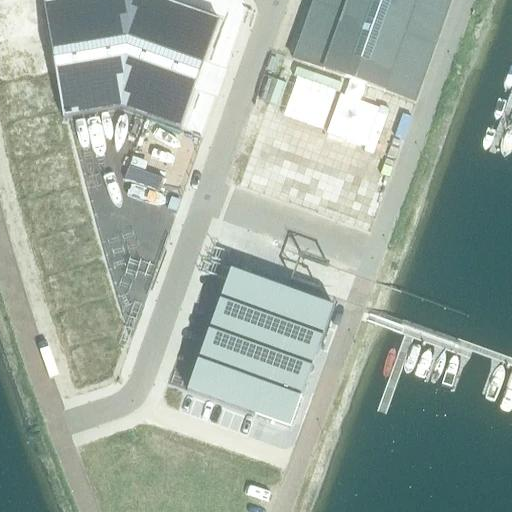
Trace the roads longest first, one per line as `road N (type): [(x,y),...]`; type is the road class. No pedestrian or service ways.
road 1 (unclassified): [(202,205),(126,401),(57,433)]
road 2 (unclassified): [(368,262),(465,0)]
road 3 (unclassified): [(281,511),(368,262)]
road 4 (unclassified): [(273,0),(202,205)]
road 5 (unclassified): [(0,257),(57,433)]
road 6 (unclassified): [(202,205),(368,262)]
